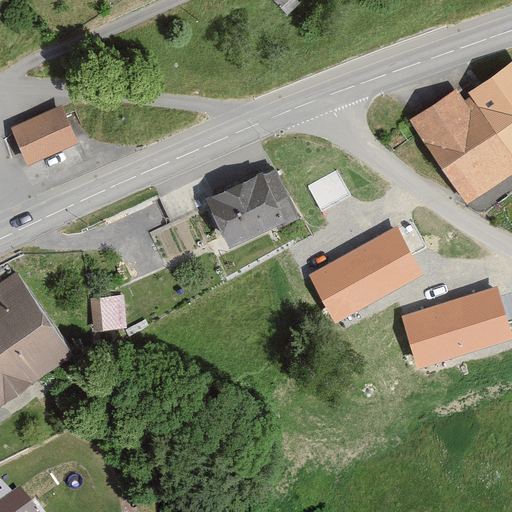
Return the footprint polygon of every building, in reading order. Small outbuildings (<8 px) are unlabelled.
[(456,94),(417,120),(469,196),(511,166),(511,65),(461,101),(456,94)] [(60,108),(11,131),(28,167),(77,145),(60,108)] [(270,170),(210,200),(234,248),(295,218),(270,170)] [(308,275),(335,323),(423,276),(397,227),(308,275)] [(511,334),(496,286),(401,317),(418,370),(511,338),(511,334)] [(23,287),(0,302),(0,400),(68,353),(23,287)] [(122,296),(91,300),(95,330),(126,326),(122,296)] [(0,498),(10,490),(0,476),(0,498)] [(0,511),(39,511),(20,484),(10,490),(0,498),(0,511)]
